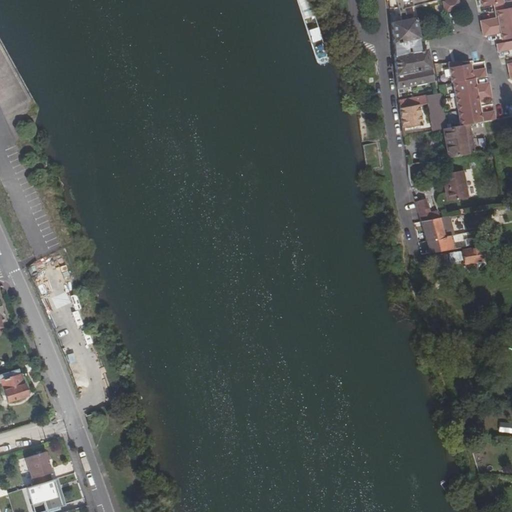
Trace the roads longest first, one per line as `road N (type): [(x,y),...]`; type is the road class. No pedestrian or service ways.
road 1 (residential): [(380,0),(408,244)]
road 2 (residential): [(76,419),(11,262)]
